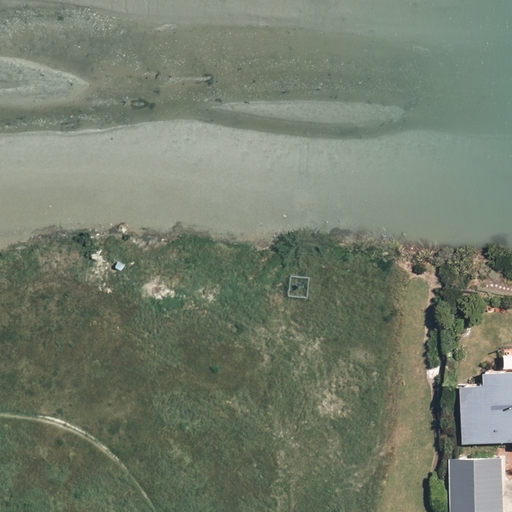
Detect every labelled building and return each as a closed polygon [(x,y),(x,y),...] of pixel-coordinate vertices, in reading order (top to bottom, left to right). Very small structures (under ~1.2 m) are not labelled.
[(354,274),(318,268),(315,290),(351,296),(354,274)] [(291,335),(268,335),(269,379),(293,378),(291,335)] [(384,366),(339,345),(307,411),(359,436),(379,394),(403,406),(421,369),(390,354),(384,366)] [(467,440),(511,439),(511,348),(505,348),(505,370),(488,370),(489,383),(465,383),(467,440)] [(507,511),(506,454),(453,455),(454,511),(507,511)]
